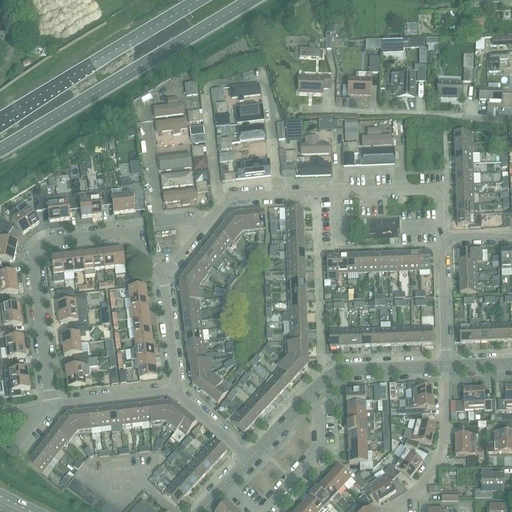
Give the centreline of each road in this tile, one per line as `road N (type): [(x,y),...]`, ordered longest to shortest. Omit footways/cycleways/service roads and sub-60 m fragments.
road 1 (residential): [(51,406),(33,252),(46,242),(134,232),(142,258),(165,273)]
road 2 (residential): [(221,207),(203,87),(262,74),(278,195)]
road 3 (primary): [(0,149),(252,0)]
road 4 (primary): [(201,0),(0,120)]
road 5 (residential): [(391,511),(435,458),(443,368)]
road 6 (tertiary): [(307,399),(333,374),(443,368)]
road 7 (residential): [(260,511),(315,449),(318,422),(307,399)]
road 8 (residential): [(442,238),(443,368)]
road 9 (residential): [(51,406),(176,392)]
